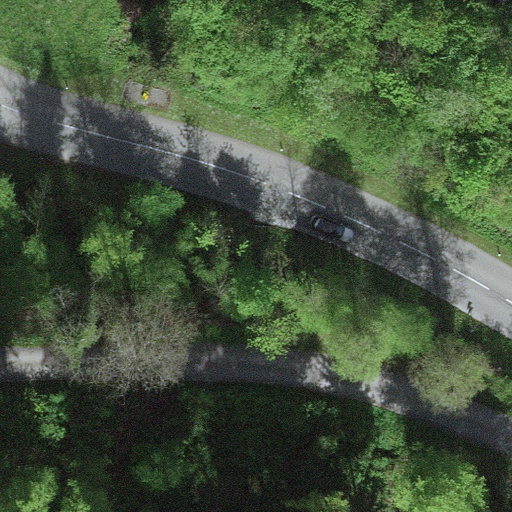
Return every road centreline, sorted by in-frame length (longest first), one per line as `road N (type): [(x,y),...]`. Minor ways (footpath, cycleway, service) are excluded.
road 1 (tertiary): [(0,111),(262,188),(420,252),(511,306)]
road 2 (residential): [(0,364),(380,382),(511,435)]
